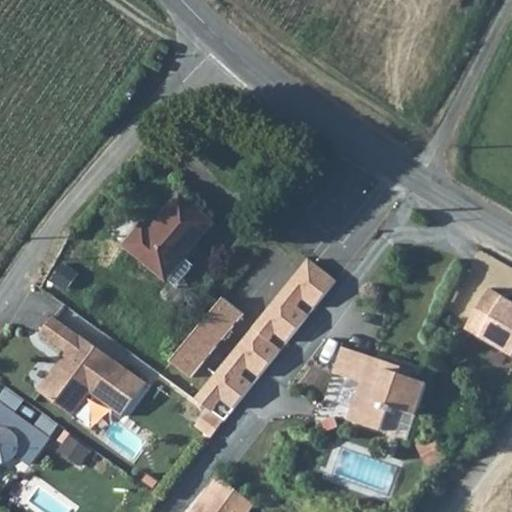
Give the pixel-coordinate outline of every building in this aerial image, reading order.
[(148,231),(142,227),(125,248),(180,287),(197,263),(187,254),(211,222),(177,195),(148,231)] [(308,260),(197,402),(227,425),(338,283),(308,260)] [(511,302),(489,291),(465,331),(497,349),(511,357),(511,302)] [(174,364),(195,381),(247,317),(226,300),(174,364)] [(82,338),(55,319),(42,337),(69,356),(42,394),(77,419),(94,396),(126,417),(148,385),(82,337),(82,338)] [(410,361),(349,341),(340,369),(367,378),(355,416),(388,426),(394,407),(401,410),(402,404),(425,411),(435,379),(408,370),(410,361)] [(9,380),(0,394),(0,396),(18,408),(28,393),(9,380)] [(0,396),(0,452),(22,449),(35,458),(52,432),(59,423),(43,413),(37,422),(18,408),(0,396)] [(43,413),(59,423),(63,417),(47,407),(43,413)] [(220,476),(193,511),(251,511),(258,504),(220,476)]
